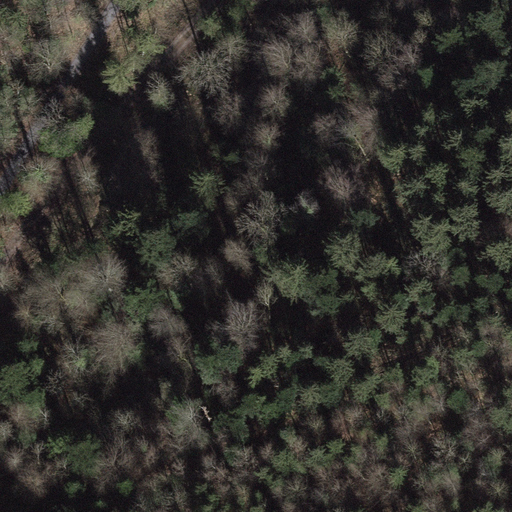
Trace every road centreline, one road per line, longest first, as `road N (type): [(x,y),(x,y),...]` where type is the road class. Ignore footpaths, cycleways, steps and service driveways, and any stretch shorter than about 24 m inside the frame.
road 1 (track): [(226,0),(0,263)]
road 2 (track): [(0,199),(120,0)]
